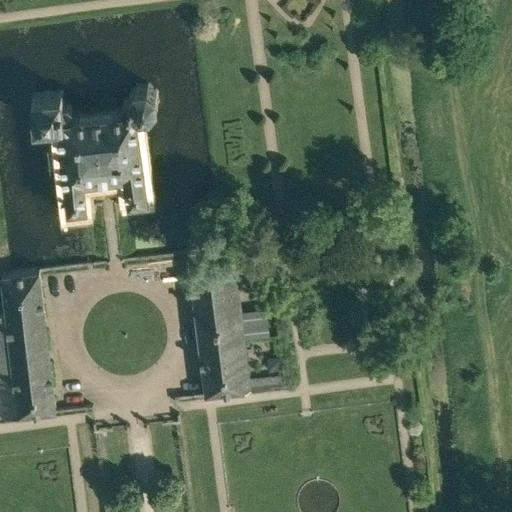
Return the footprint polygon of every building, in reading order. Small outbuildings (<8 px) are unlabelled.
[(148,198),(139,113),(140,114),(152,112),(159,103),(158,91),(148,83),(138,85),(130,94),(127,94),(124,94),(121,95),(120,96),(119,98),(119,100),(119,102),(120,110),(76,114),(75,106),(75,103),(73,99),(71,97),(69,97),(67,97),(64,98),(64,92),(34,95),(35,125),(58,123),(60,145),(64,145),(70,206),(87,204),(84,177),(128,173),(130,200),(148,198)] [(252,244),(234,246),(234,247),(236,260),(254,257),(252,244)] [(202,346),(246,344),(234,247),(234,246),(189,253),(190,258),(202,346)] [(7,316),(45,310),(41,277),(40,269),(2,274),(7,316)] [(7,316),(13,366),(51,361),(45,310),(7,316)] [(254,313),(255,335),(279,335),(278,313),(254,313)] [(202,346),(209,393),(253,387),(246,344),(202,346)] [(0,396),(3,416),(56,410),(51,361),(13,366),(0,367),(0,396)]
